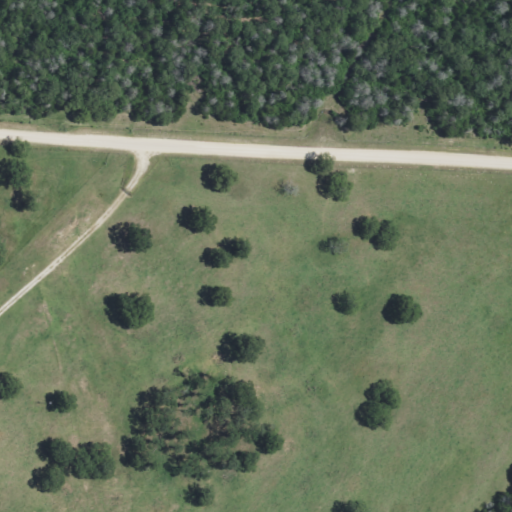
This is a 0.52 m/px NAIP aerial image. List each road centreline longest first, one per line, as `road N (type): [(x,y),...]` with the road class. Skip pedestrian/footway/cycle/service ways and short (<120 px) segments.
road 1 (residential): [(511,161),(0,128)]
road 2 (residential): [(0,307),(171,142)]
road 3 (residential): [(328,152),(332,114),(387,0)]
